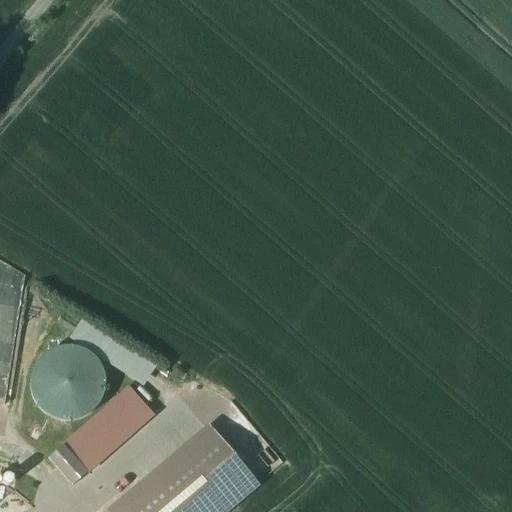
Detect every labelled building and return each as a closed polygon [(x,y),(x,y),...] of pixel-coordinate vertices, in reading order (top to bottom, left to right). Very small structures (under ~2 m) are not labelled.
[(84,353),(94,335),(73,323),(63,340),(84,353)] [(86,365),(63,363),(48,376),(91,424),(117,401),(86,365)] [(68,424),(70,413),(67,403),(61,393),(51,387),(40,386),(29,388),(20,395),(14,404),(12,415),(14,426),(21,435),(31,441),(42,443),(53,440),(62,434),(68,424)] [(126,399),(66,452),(62,447),(48,459),(73,487),(87,475),(82,470),(142,417),(126,399)] [(110,511),(225,511),(259,483),(211,427),(110,511)]
